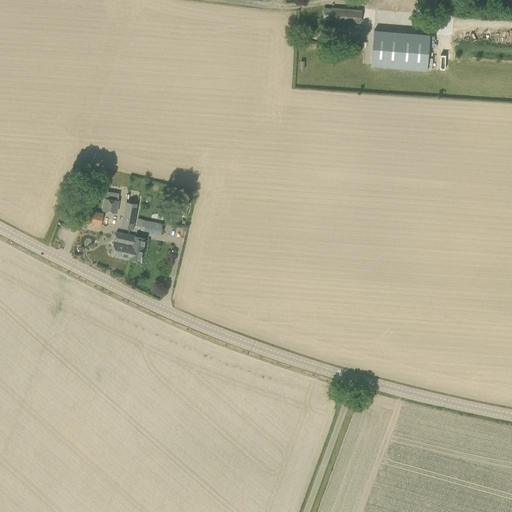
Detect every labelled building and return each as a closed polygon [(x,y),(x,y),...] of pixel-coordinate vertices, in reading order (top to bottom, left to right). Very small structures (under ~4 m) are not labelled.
[(323,7),(323,19),(330,20),(330,21),(360,23),(361,10),(331,7),(331,8),(323,7)] [(371,65),(399,67),(402,32),(374,30),(371,65)] [(104,198),(102,210),(117,213),(119,200),(118,200),(119,193),(106,191),(105,198),(104,198)] [(133,229),(137,204),(126,201),(121,227),(133,229)] [(103,213),(84,209),(81,222),(101,226),(103,213)] [(143,219),(143,220),(137,219),(135,228),(160,233),(162,223),(143,219)] [(140,261),(145,238),(116,232),(112,255),(140,261)]
